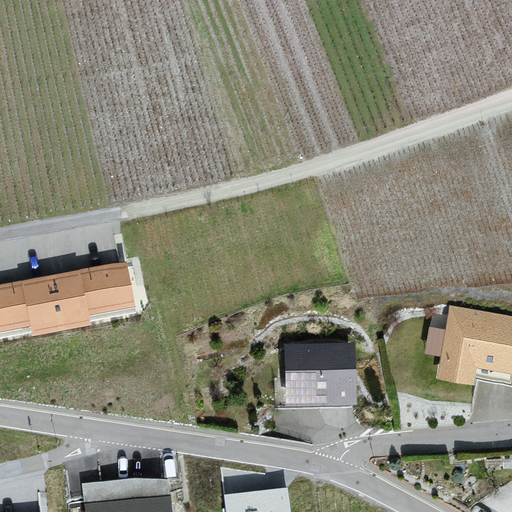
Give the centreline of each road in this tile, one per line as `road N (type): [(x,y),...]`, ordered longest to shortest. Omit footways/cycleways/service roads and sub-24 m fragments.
road 1 (track): [(0,239),(182,207),(511,101)]
road 2 (residential): [(334,475),(284,457),(0,412)]
road 3 (residential): [(334,475),(360,450),(511,439)]
